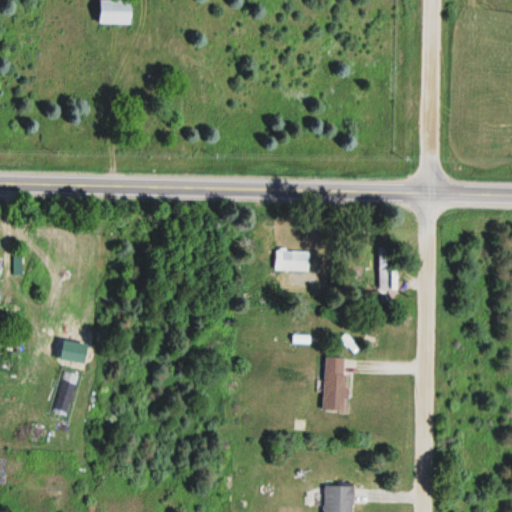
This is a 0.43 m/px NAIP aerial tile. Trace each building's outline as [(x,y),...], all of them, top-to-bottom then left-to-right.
[(100,23),(130,23),(130,12),(100,12),(100,23)] [(378,288),(386,289),(386,248),(378,248),(378,288)] [(274,273),(308,273),(308,252),(274,252),(274,273)] [(346,358),(324,357),(322,410),(344,411),(346,358)] [(352,511),(352,487),(322,487),(322,511),(352,511)]
